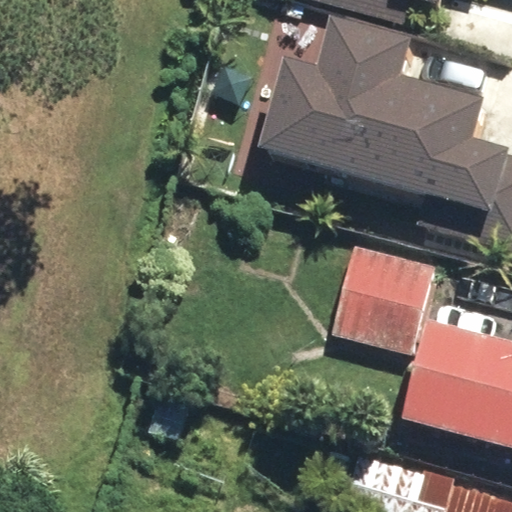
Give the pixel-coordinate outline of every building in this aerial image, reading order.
[(316,0),(423,30),(429,9),(436,11),(439,0),(316,0)] [(270,82),(248,175),(401,211),(393,244),(511,272),(511,171),(464,160),(473,122),(391,103),(401,62),(320,43),(308,91),(270,82)] [(326,344),(405,365),(428,281),(349,260),(326,344)] [(511,372),(416,346),(388,445),(511,479),(511,372)] [(502,511),(352,466),(337,511),(502,511)]
